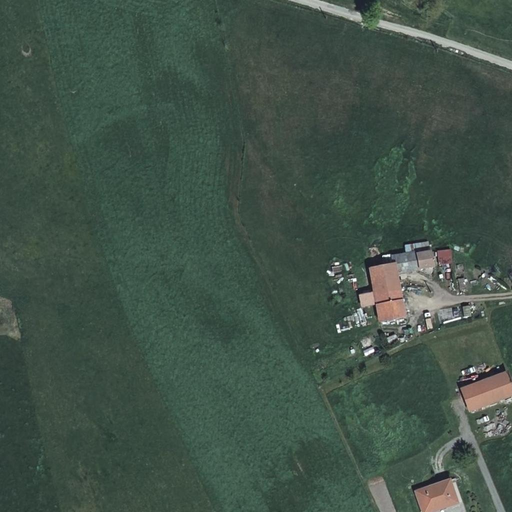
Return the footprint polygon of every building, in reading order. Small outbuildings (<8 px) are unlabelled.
[(430,251),(417,253),(419,268),(434,266),(433,262),(434,261),(435,259),(435,258),(434,256),(432,254),(431,251),(430,251)] [(392,256),(394,264),(395,272),(419,268),(417,253),(417,252),(392,256)] [(395,272),(394,264),(370,268),(379,322),(403,318),(395,272)] [(462,389),(470,410),(511,393),(511,388),(506,372),(462,389)] [(412,496),(418,511),(433,511),(454,503),(445,482),(412,496)]
